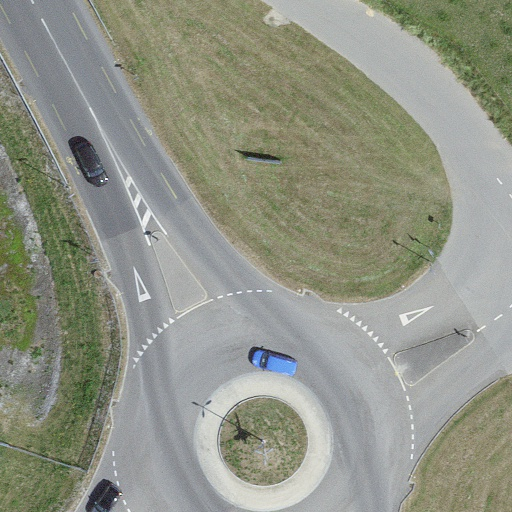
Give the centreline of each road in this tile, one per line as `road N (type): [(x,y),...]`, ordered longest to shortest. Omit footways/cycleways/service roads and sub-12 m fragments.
road 1 (unclassified): [(304,0),(399,68),(459,125),(511,196)]
road 2 (secondary): [(125,175),(168,382)]
road 3 (secondary): [(268,326),(125,175)]
road 4 (secondary): [(125,175),(29,0)]
road 5 (unclassified): [(511,305),(368,394)]
road 6 (secondary): [(168,382),(154,449),(182,511)]
road 7 (secondary): [(368,394),(328,345),(268,326)]
road 8 (secondary): [(268,326),(210,340),(168,382)]
